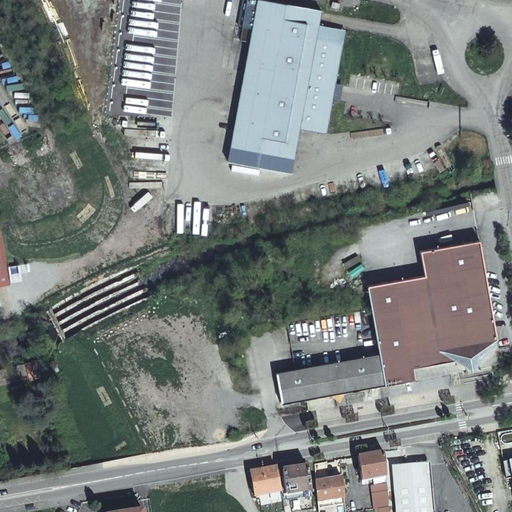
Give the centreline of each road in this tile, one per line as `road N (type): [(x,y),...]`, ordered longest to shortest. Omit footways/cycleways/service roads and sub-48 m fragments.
road 1 (secondary): [(511,398),(281,439),(213,461)]
road 2 (secondary): [(213,461),(274,458),(511,415)]
road 3 (secondary): [(213,461),(0,498)]
road 4 (residential): [(511,32),(480,20),(453,40),(453,71),(468,86),(489,90)]
